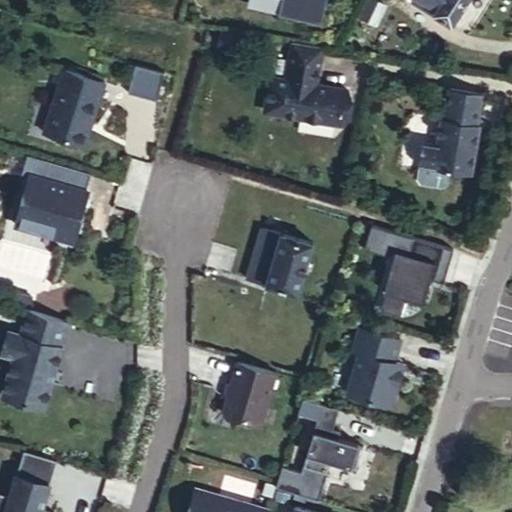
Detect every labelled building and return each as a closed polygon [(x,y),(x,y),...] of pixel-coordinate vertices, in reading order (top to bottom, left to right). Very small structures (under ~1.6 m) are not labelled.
[(281,0),(278,16),(320,25),(325,0),(281,0)] [(448,33),(466,0),(421,0),(428,4),(422,18),(448,33)] [(246,34),(229,30),(224,58),(240,60),(246,34)] [(326,49),(295,43),(286,85),(270,82),(263,118),(342,134),(349,98),(318,92),(326,49)] [(67,77),(49,141),(86,152),(94,123),(99,124),(109,90),(67,77)] [(486,133),(493,103),(461,98),(454,126),(450,126),(444,159),(429,156),(426,180),(427,180),(425,194),(429,199),(449,201),(454,198),(456,185),(484,190),(494,136),(486,133)] [(94,123),(86,152),(90,153),(99,124),(94,123)] [(96,181),(35,162),(29,180),(37,182),(22,231),(78,248),(93,199),(91,199),(96,181)] [(323,254),(274,239),(261,279),(308,295),(323,254)] [(449,254),(418,244),(412,262),(439,270),(444,271),(449,254)] [(412,262),(400,258),(388,299),(427,311),(439,270),(412,262)] [(72,330),(33,318),(26,342),(14,339),(7,362),(19,366),(7,404),(48,416),(67,355),(65,355),(72,330)] [(363,361),(351,401),(390,413),(396,410),(407,373),(398,370),(404,348),(363,336),(357,359),(363,361)] [(230,424),(264,435),(280,381),(244,370),(239,384),(237,382),(227,419),(230,424)] [(339,432),(343,418),(326,413),(322,427),(339,432)] [(361,478),(368,454),(335,444),(339,432),(322,427),(308,475),(332,483),(335,471),(361,478)] [(0,500),(0,511),(46,511),(59,468),(27,459),(15,497),(18,498),(15,505),(0,500)] [(193,511),(261,511),(200,493),(193,511)]
